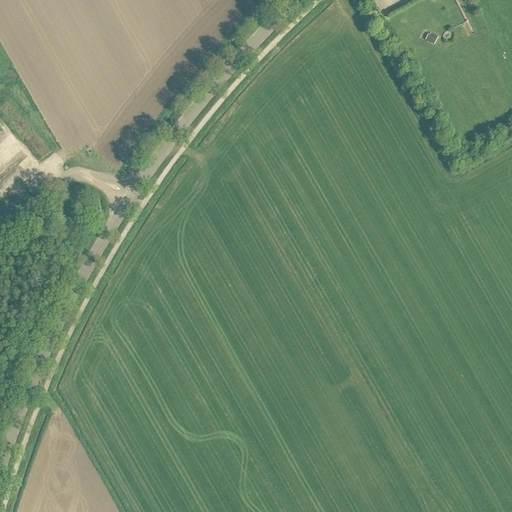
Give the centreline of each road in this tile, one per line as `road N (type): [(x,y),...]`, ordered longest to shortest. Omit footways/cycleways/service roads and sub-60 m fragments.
road 1 (secondary): [(0,478),(25,398),(134,194)]
road 2 (secondary): [(134,194),(296,0)]
road 3 (tertiary): [(0,243),(62,187),(84,178),(134,194)]
